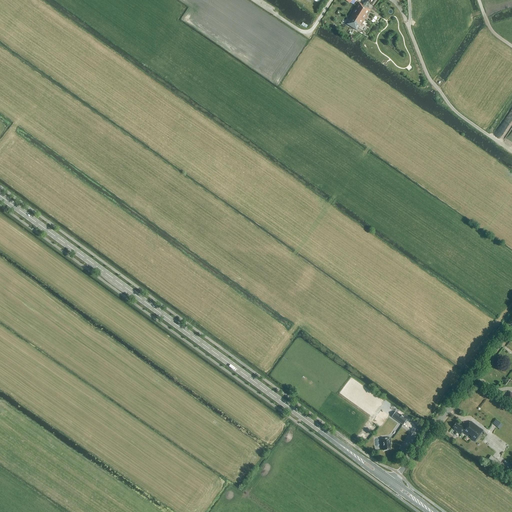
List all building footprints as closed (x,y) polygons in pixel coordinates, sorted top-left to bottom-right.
[(375,0),(365,0),(365,1),(363,5),(358,3),(348,19),(349,20),(346,25),(356,31),(358,29),(359,30),(360,28),(360,27),(366,19),(365,18),(366,16),(367,17),(371,11),(367,9),(370,4),(371,5),(375,0)] [(403,426),(407,420),(395,412),(392,417),(403,426)] [(459,426),(456,424),(453,427),(454,429),(453,430),(460,435),(462,432),(467,436),(468,435),(471,437),(470,439),(474,442),(483,431),(470,422),(465,428),(461,426),(460,427),(459,426)] [(390,442),(390,438),(386,439),(386,438),(382,439),(382,440),(381,440),(382,443),(383,451),(384,451),(387,451),(387,450),(391,450),(390,443),(390,442)] [(506,476),(510,471),(491,456),(486,462),(493,467),(506,476)]
